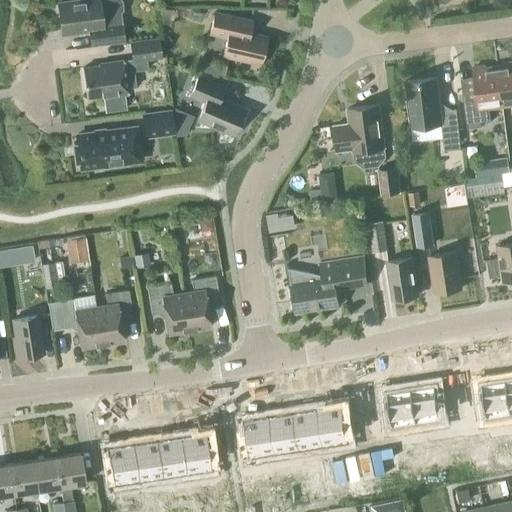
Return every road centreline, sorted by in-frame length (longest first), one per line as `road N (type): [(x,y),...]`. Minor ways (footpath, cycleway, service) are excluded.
road 1 (residential): [(261,365),(242,245),(246,199),(336,42)]
road 2 (residential): [(0,398),(261,365)]
road 3 (residential): [(261,365),(511,317)]
road 4 (residential): [(336,42),(511,27)]
